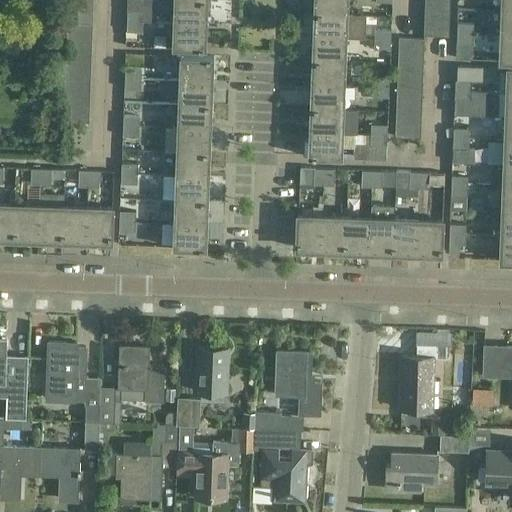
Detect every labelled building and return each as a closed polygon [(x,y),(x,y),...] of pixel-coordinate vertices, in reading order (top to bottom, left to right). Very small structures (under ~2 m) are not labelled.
[(93,0),(69,0),(69,10),(93,11),(93,0)] [(128,0),(128,21),(144,22),(156,22),(156,0),(128,0)] [(208,0),(199,0),(174,0),(173,23),(207,24),(208,0)] [(347,0),(314,0),(314,12),(347,13),(347,0)] [(448,0),(424,0),(424,9),(448,10),(448,0)] [(511,0),(503,0),(503,11),(511,11),(511,0)] [(448,10),(424,9),(423,22),(448,23),(448,10)] [(460,9),(458,33),(474,34),(475,10),(460,9)] [(93,11),(69,10),(69,22),(93,23),(93,11)] [(511,11),(503,11),(502,35),(511,35),(511,11)] [(347,13),(314,12),(313,36),(346,37),(347,13)] [(144,22),(128,21),(127,31),(143,32),(144,22)] [(93,23),(69,22),(69,35),(93,36),(93,23)] [(448,23),(423,22),(423,34),(447,35),(448,23)] [(207,24),(173,23),(172,47),(207,48),(207,24)] [(375,28),(374,38),(390,39),(391,29),(375,28)] [(458,33),(458,44),(474,44),(474,34),(458,33)] [(93,36),(69,35),(68,47),(92,48),(93,36)] [(511,35),(502,35),(501,59),(511,59),(511,35)] [(346,37),(313,36),(312,60),(345,61),(346,37)] [(399,37),(398,50),(423,51),(424,38),(399,37)] [(390,39),(374,38),(374,48),(390,49),(390,39)] [(92,48),(68,47),(68,59),(92,60),(92,48)] [(423,51),(398,50),(398,62),(423,63),(423,51)] [(181,55),(180,79),(213,81),(214,56),(181,55)] [(92,60),(68,59),(68,61),(67,72),(91,73),(92,60)] [(44,60),(44,71),(43,88),(67,88),(67,84),(67,72),(68,61),(44,60)] [(345,61),(312,60),(311,84),(344,85),(345,61)] [(423,63),(398,62),(398,74),(422,75),(423,63)] [(483,66),(457,65),(456,90),(472,91),(472,79),(482,79),(483,66)] [(142,68),(126,67),(126,77),(142,78),(142,68)] [(91,73),(67,72),(67,84),(91,85),(91,73)] [(422,75),(398,74),(397,87),(422,88),(422,75)] [(373,76),(372,86),(388,87),(389,77),(373,76)] [(142,78),(126,77),(125,87),(141,88),(142,78)] [(213,81),(180,79),(179,103),(212,105),(213,81)] [(91,85),(67,84),(67,88),(66,97),(90,98),(91,85)] [(344,85),(311,84),(310,108),(343,109),(344,85)] [(388,87),(372,86),(372,96),(388,97),(388,87)] [(422,88),(397,87),(397,99),(421,100),(422,88)] [(472,91),(456,90),(455,113),(487,115),(488,91),(472,91)] [(90,98),(66,97),(66,109),(90,110),(90,98)] [(421,100),(397,99),(396,112),(421,113),(421,100)] [(212,105),(179,103),(178,127),(211,129),(212,105)] [(343,109),(310,108),(309,132),(342,133),(343,109)] [(90,110),(66,109),(65,122),(89,122),(90,110)] [(421,113),(396,112),(396,124),(420,125),(421,113)] [(139,116),(124,115),(124,125),(139,126),(139,116)] [(371,124),(371,134),(387,135),(387,125),(371,124)] [(420,125),(396,124),(395,136),(420,137),(420,125)] [(454,124),(454,134),(470,135),(470,125),(454,124)] [(139,126),(124,125),(124,135),(139,136),(139,126)] [(211,129),(178,127),(177,151),(211,152),(211,129)] [(342,133),(309,132),(308,156),(341,157),(342,133)] [(387,135),(371,134),(370,144),(353,144),(353,158),(386,159),(387,135)] [(470,135),(454,134),(454,144),(470,145),(470,135)] [(491,139),(491,163),(505,164),(511,163),(511,139),(505,139),(491,139)] [(211,152),(177,151),(176,175),(210,176),(211,152)] [(139,163),(123,163),(122,173),(138,173),(139,163)] [(42,167),(32,167),(31,183),(41,183),(42,167)] [(52,168),(42,167),(41,183),(51,184),(52,168)] [(324,167),(314,167),(313,183),(323,183),(324,167)] [(334,168),(324,167),(323,183),(333,184),(334,168)] [(89,169),(79,168),(79,184),(89,185),(89,169)] [(372,169),(361,168),(361,184),(372,185),(372,169)] [(99,169),(89,169),(89,185),(99,185),(99,169)] [(381,169),(372,169),(372,185),(381,185),(381,169)] [(420,170),(410,169),(409,185),(420,186),(420,170)] [(444,171),(420,170),(420,186),(429,186),(429,178),(444,179),(444,171)] [(453,172),(452,182),(468,182),(469,172),(453,172)] [(138,173),(122,173),(122,183),(138,183),(138,173)] [(210,176),(176,175),(175,199),(209,200),(210,176)] [(468,182),(452,182),(451,209),(467,210),(468,182)] [(511,187),(504,188),(503,212),(511,211),(511,187)] [(209,200),(175,199),(174,223),(208,224),(209,200)] [(16,203),(0,202),(0,236),(15,237),(16,203)] [(40,204),(16,203),(15,237),(39,238),(40,204)] [(64,205),(40,204),(39,238),(63,239),(64,205)] [(88,206),(64,205),(63,239),(87,240),(88,206)] [(395,206),(372,205),(371,216),(370,216),(369,250),(393,251),(394,217),(395,206)] [(113,207),(88,206),(87,240),(111,240),(113,207)] [(136,211),(120,210),(120,221),(136,221),(136,211)] [(511,211),(503,212),(502,236),(511,236),(511,211)] [(322,214),(298,214),(297,248),(321,249),(322,214)] [(346,215),(322,214),(321,249),(345,249),(346,215)] [(370,216),(346,215),(345,249),(369,250),(370,216)] [(418,218),(394,217),(393,251),(417,252),(418,218)] [(442,219),(418,218),(417,252),(441,253),(442,219)] [(136,221),(120,221),(119,230),(135,231),(136,221)] [(208,224),(174,223),(173,247),(207,248),(208,224)] [(450,223),(450,234),(466,234),(466,224),(450,223)] [(466,234),(450,234),(449,252),(460,253),(460,244),(466,244),(466,234)] [(511,236),(502,236),(501,259),(511,259),(511,236)] [(373,318),(372,336),(404,338),(404,319),(373,318)] [(0,396),(7,396),(7,418),(23,418),(26,418),(28,355),(6,354),(6,340),(0,339),(0,396)] [(78,342),(49,341),(47,390),(62,391),(62,399),(85,400),(85,403),(87,403),(86,421),(100,421),(101,386),(100,386),(101,377),(85,376),(86,346),(78,346),(78,342)] [(402,408),(422,409),(433,409),(434,357),(447,357),(447,344),(417,343),(416,355),(402,355),(401,373),(406,373),(406,382),(402,382),(402,408)] [(101,386),(100,421),(100,422),(121,422),(122,398),(163,400),(165,366),(149,365),(149,345),(120,344),(119,387),(101,386)] [(511,346),(484,346),(483,373),(511,374),(511,346)] [(199,348),(198,368),(197,390),(226,391),(227,368),(228,348),(199,348)] [(311,351),(277,350),(276,394),(304,395),(303,412),(321,413),(321,381),(311,381),(311,351)] [(479,377),(460,380),(463,399),(482,396),(479,377)] [(176,421),(179,421),(193,421),(199,421),(200,393),(176,393),(176,421)] [(256,412),(256,413),(256,428),(281,429),(281,428),(280,428),(281,413),(256,412)] [(0,450),(1,450),(1,445),(4,445),(4,432),(23,432),(23,418),(7,418),(0,417),(0,450)] [(230,441),(241,442),(243,418),(231,418),(230,441)] [(100,421),(86,421),(85,449),(99,449),(100,422),(100,421)] [(178,425),(177,467),(197,467),(196,495),(225,496),(227,463),(239,464),(239,456),(239,442),(214,441),(213,453),(193,452),(195,421),(193,421),(179,421),(178,425)] [(163,424),(154,424),(153,442),(151,442),(151,454),(117,453),(116,473),(122,473),(121,496),(122,496),(122,499),(133,500),(133,497),(150,498),(162,498),(163,466),(177,467),(178,425),(163,424)] [(256,428),(255,446),(254,449),(262,449),(261,483),(276,484),(275,498),(304,499),(306,463),(312,463),(313,459),(312,459),(312,449),(292,448),(292,455),(279,455),(279,440),(280,440),(281,429),(256,428)] [(440,451),(470,451),(470,435),(441,435),(440,451)] [(1,496),(19,497),(20,470),(40,471),(41,446),(4,445),(1,445),(1,450),(0,473),(2,473),(1,496)] [(81,447),(41,446),(40,471),(61,472),(60,498),(78,499),(79,475),(80,475),(80,470),(81,447)] [(511,451),(488,451),(486,481),(511,482),(511,451)] [(397,484),(415,485),(437,485),(438,454),(392,452),(392,465),(387,465),(386,481),(397,482),(397,484)]
